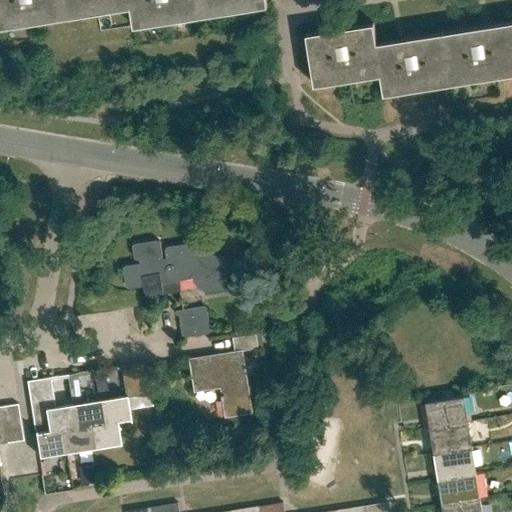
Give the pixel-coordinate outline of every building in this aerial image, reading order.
[(0,0),(0,26),(42,20),(65,17),(61,0),(0,0)] [(129,0),(61,0),(65,17),(84,14),(131,6),(129,0)] [(200,15),(197,0),(129,0),(131,6),(134,26),(179,18),(200,15)] [(197,0),(200,15),(244,8),(267,5),(266,0),(197,0)] [(483,77),(511,72),(511,39),(509,20),(488,24),(482,25),(443,31),(451,82),(483,77)] [(314,84),(381,73),(376,41),(373,22),(333,28),(326,29),(306,33),(314,84)] [(451,82),(443,31),(403,37),(396,38),(376,41),(381,73),(385,93),(418,88),(451,82)] [(162,258),(160,242),(159,241),(157,240),(155,239),(137,242),(135,243),(134,244),(133,246),(133,248),(134,255),(135,257),(136,258),(139,259),(140,262),(127,264),(125,265),(124,267),(123,269),(126,284),(127,286),(128,286),(130,287),(144,285),(145,293),(147,295),(148,297),(150,297),(153,297),(158,296),(161,295),(162,294),(163,292),(163,288),(162,282),(197,277),(198,280),(200,284),(202,286),(205,287),(208,288),(212,287),(226,285),(224,276),(230,275),(228,270),(226,265),(223,261),(219,257),(216,255),(212,253),(208,252),(203,252),(194,253),(193,245),(191,244),(189,243),(187,243),(169,245),(167,247),(165,248),(165,250),(166,257),(162,258)] [(210,327),(207,309),(206,307),(205,306),(204,305),(202,305),(179,309),(177,310),(176,311),(177,313),(178,314),(179,314),(180,314),(184,337),(207,333),(209,332),(210,331),(210,329),(210,327)] [(252,412),(242,350),(258,348),(255,332),(232,336),(234,350),(189,358),(194,391),(220,387),(225,416),(252,412)] [(153,393),(148,361),(134,363),(139,395),(148,393),(153,393)] [(102,421),(88,423),(92,444),(120,440),(116,419),(151,414),(148,393),(139,395),(134,363),(120,365),(125,396),(108,399),(103,368),(93,369),(98,401),(99,400),(102,421)] [(99,400),(98,401),(81,403),(76,372),(66,374),(71,405),(72,405),(75,426),(62,428),(65,449),(92,444),(88,423),(102,421),(99,400)] [(72,405),(71,405),(55,408),(50,376),(26,380),(38,453),(65,449),(62,428),(75,426),(72,405)] [(431,428),(469,422),(465,395),(426,401),(431,428)] [(0,442),(23,439),(17,402),(2,405),(5,428),(0,429),(0,442)] [(435,453),(473,447),(469,422),(431,428),(435,453)] [(439,479),(477,473),(473,447),(435,453),(439,479)] [(443,504),(481,498),(477,473),(439,479),(443,504)] [(444,511),(483,511),(481,498),(443,504),(444,511)] [(371,511),(379,511),(390,510),(388,501),(370,504),(371,511)] [(161,511),(180,511),(179,502),(160,505),(161,511)] [(266,511),(281,511),(284,511),(285,511),(283,502),(265,505),(266,511)]
